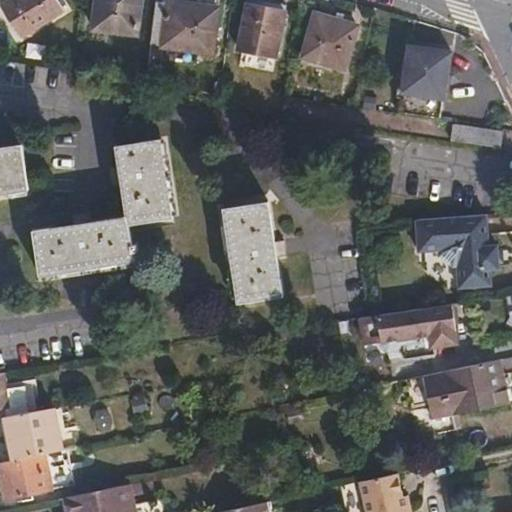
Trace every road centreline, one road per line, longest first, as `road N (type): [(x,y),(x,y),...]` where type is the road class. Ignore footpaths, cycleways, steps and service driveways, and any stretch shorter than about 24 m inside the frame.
road 1 (unknown): [(234,130),(374,148),(481,185)]
road 2 (unknown): [(0,101),(234,130)]
road 3 (unknown): [(234,130),(314,247),(332,313)]
